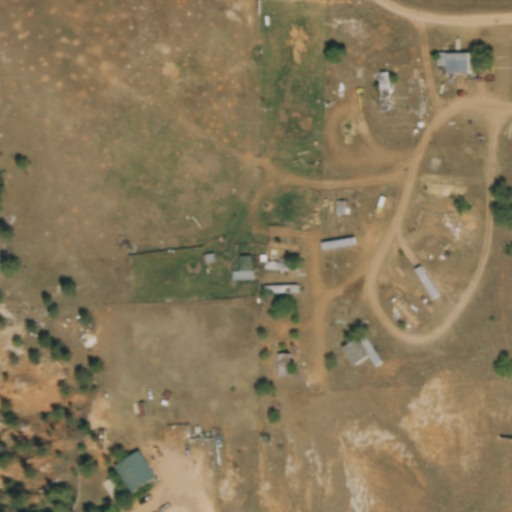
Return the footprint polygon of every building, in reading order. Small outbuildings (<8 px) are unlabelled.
[(471,75),(471,55),(437,55),(437,69),(446,69),(446,75),(471,75)] [(380,113),(391,113),(391,74),(380,74),(380,113)] [(251,282),(251,260),(240,260),(240,282),(251,282)] [(297,288),(265,289),(265,296),(297,295),(297,288)] [(391,308),(415,331),(420,326),(397,302),(391,308)] [(369,359),(376,369),(382,365),(363,337),(342,352),(354,369),(369,359)] [(290,356),(278,356),(278,380),(290,380),(290,356)] [(155,481),(139,454),(114,469),(130,496),(155,481)]
